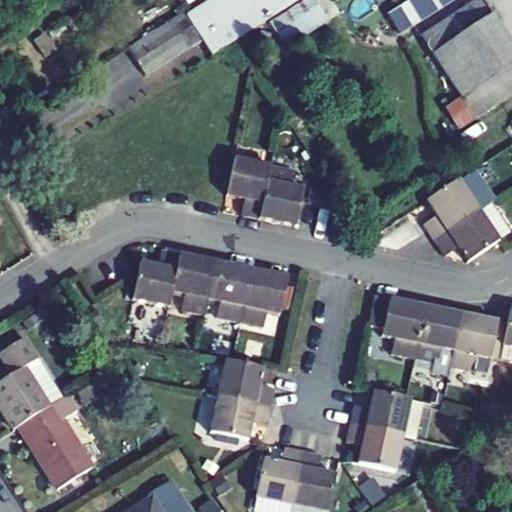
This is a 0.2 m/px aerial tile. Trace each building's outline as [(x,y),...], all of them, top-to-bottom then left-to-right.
[(212,0),(186,17),(184,13),(127,50),(145,77),(201,41),(211,56),(233,41),(299,0),(212,0)] [(305,0),(269,23),(285,47),(327,20),(314,0),(305,0)] [(453,0),(333,0),(335,3),(339,0),(413,0),(388,16),(399,34),(453,0)] [(474,119),(511,94),(511,48),(480,0),(478,0),(420,38),(461,100),(474,119)] [(458,130),(474,119),(461,100),(445,110),(458,130)] [(259,220),(270,167),(234,159),(226,198),(244,201),(250,202),(249,207),(243,206),(240,216),(259,220)] [(303,190),(290,187),(293,172),(270,167),(259,220),(295,228),(300,203),(303,190)] [(477,212),(468,197),(457,181),(426,202),(436,217),(440,223),(435,225),(432,220),(423,226),(434,241),(477,212)] [(489,205),(479,190),(468,197),(477,212),(489,205)] [(509,234),(489,205),(477,212),(497,242),(509,234)] [(497,242),(477,212),(434,241),(444,257),(453,251),(449,246),(453,243),(457,248),(467,264),(498,243),(497,242)] [(171,294),(179,256),(161,252),(159,263),(165,264),(164,269),(158,268),(140,264),(139,271),(132,302),(168,309),(171,294)] [(204,316),(215,264),(179,256),(171,294),(184,297),(181,312),(204,317),(204,316)] [(239,324),(250,271),(215,264),(204,316),(216,319),(239,324)] [(287,278),(250,271),(239,324),(262,329),(265,314),(279,317),(287,278)] [(425,308),(375,297),(369,327),(383,330),(382,338),(394,341),(391,356),(414,361),(425,308)] [(450,368),(461,315),(425,308),(414,361),(432,364),(429,374),(448,378),(450,368)] [(511,310),(510,310),(502,348),(511,350),(511,310)] [(497,323),(461,315),(450,368),(468,372),(486,376),(497,323)] [(62,400),(23,339),(0,353),(0,359),(11,377),(0,383),(0,410),(14,432),(19,428),(62,400)] [(511,350),(502,348),(499,361),(511,363),(511,350)] [(259,388),(262,370),(231,364),(224,362),(217,398),(270,409),(274,391),(264,389),(262,395),(257,394),(259,388)] [(468,372),(450,368),(448,378),(447,384),(465,388),(468,372)] [(98,382),(83,391),(89,402),(105,392),(98,382)] [(77,395),(84,406),(89,402),(83,391),(77,395)] [(406,401),(373,393),(369,411),(354,407),(350,426),(403,437),(411,401),(406,401)] [(92,469),(62,421),(76,412),(67,397),(62,400),(19,428),(59,490),(92,469)] [(270,409),(217,398),(209,434),(247,442),(251,425),(252,419),(257,419),(256,426),(266,428),(270,409)] [(510,411),(490,407),(487,418),(508,422),(510,411)] [(403,437),(350,426),(346,444),(356,447),(357,440),(362,442),(361,448),(357,465),(395,473),(403,437)] [(289,511),(291,507),(302,454),(284,450),(281,465),(263,461),(255,499),(256,500),(253,511),(289,511)] [(327,511),(335,477),(317,473),(311,472),(312,467),(318,468),(320,458),(302,454),(291,507),(314,511),(327,511)] [(165,484),(182,511),(190,511),(171,481),(165,484)] [(131,511),(182,511),(165,484),(148,496),(151,500),(131,511)]
